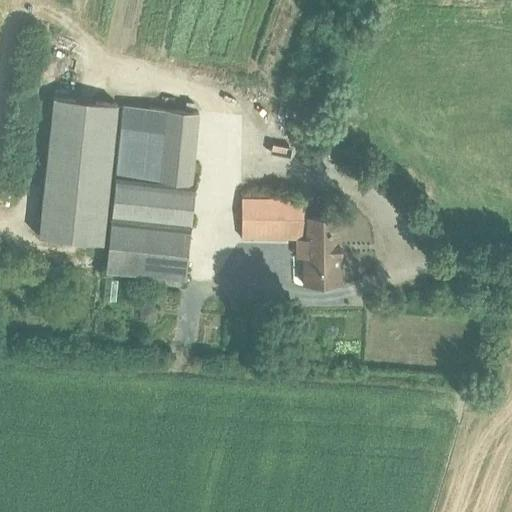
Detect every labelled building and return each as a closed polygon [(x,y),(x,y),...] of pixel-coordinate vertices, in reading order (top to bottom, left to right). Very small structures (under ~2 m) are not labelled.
[(53,95),(38,236),(102,243),(117,102),(91,99),(53,95)] [(111,224),(190,232),(193,204),(195,185),(193,184),(200,112),(124,105),(111,224)] [(309,199),(242,198),(241,238),(296,239),(296,257),(303,257),(303,285),(340,285),(340,217),(309,217),(309,199)] [(190,232),(111,224),(106,271),(165,277),(164,285),(184,286),(188,249),(190,232)] [(106,278),(104,300),(115,301),(117,279),(106,278)]
